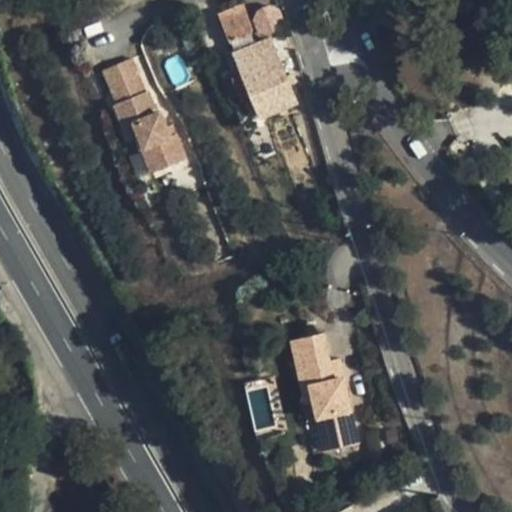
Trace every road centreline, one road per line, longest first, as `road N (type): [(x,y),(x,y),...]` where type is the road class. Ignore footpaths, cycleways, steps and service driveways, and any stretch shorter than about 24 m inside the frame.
road 1 (tertiary): [(302,32),(404,399),(461,511)]
road 2 (primary): [(209,511),(0,144)]
road 3 (primary): [(0,221),(163,511)]
road 4 (tertiary): [(511,261),(442,199),(343,36),(302,32)]
road 5 (residential): [(372,0),(511,38)]
